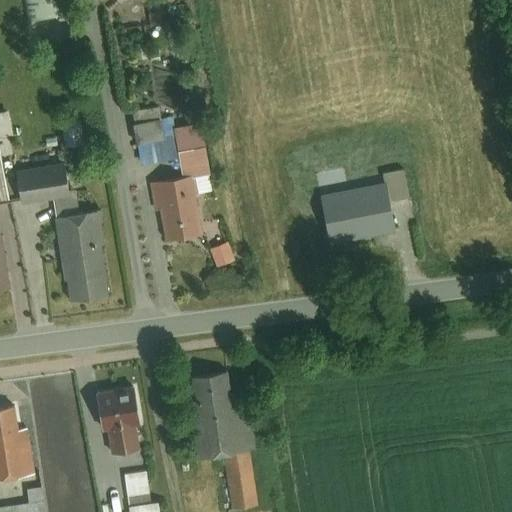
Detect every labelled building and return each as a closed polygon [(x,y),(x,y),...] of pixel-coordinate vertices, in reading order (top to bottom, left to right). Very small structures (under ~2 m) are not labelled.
[(64,0),(27,0),(30,16),(66,10),(64,0)] [(171,115),(137,121),(144,161),(178,156),(171,115)] [(83,118),(64,120),(66,144),(85,142),(83,118)] [(0,138),(0,194),(10,193),(0,139),(0,138)] [(213,167),(209,143),(182,148),(187,172),(198,170),(213,167)] [(411,191),(404,156),(383,160),(387,178),(390,195),(411,191)] [(77,162),(18,172),(24,207),(83,197),(77,162)] [(187,172),(158,177),(168,236),(209,229),(198,170),(187,172)] [(387,178),(320,192),(331,241),(397,227),(390,195),(387,178)] [(102,207),(62,214),(76,295),(116,288),(102,207)] [(0,237),(0,291),(9,290),(0,237)] [(215,262),(233,257),(227,238),(210,243),(215,262)] [(236,369),(197,376),(210,452),(230,449),(252,446),(259,444),(253,405),(242,407),(236,369)] [(137,384),(98,390),(104,425),(111,424),(115,447),(147,442),(137,384)] [(16,407),(0,409),(0,478),(39,472),(31,426),(19,428),(16,407)] [(238,503),(261,500),(252,446),(230,449),(238,503)] [(150,466),(128,469),(135,511),(136,511),(157,509),(150,466)] [(42,511),(40,497),(0,503),(0,511),(42,511)]
